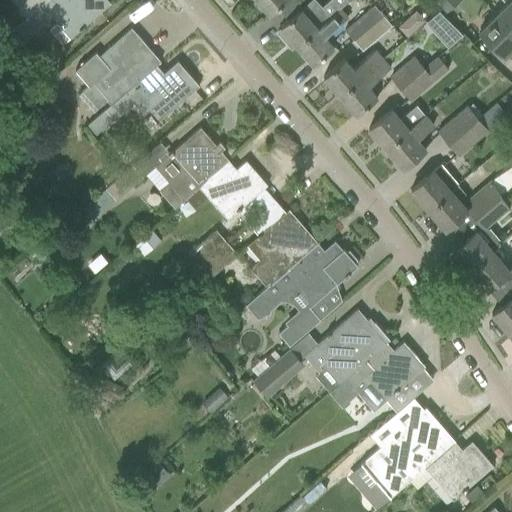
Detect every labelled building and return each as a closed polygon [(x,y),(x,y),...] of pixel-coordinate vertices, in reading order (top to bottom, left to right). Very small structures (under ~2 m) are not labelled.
[(45,0),(41,4),(8,33),(20,45),(52,17),(57,22),(52,26),(51,30),(62,44),(109,3),(106,0),(45,0)] [(256,0),(269,14),(285,0),(256,0)] [(290,39),(296,46),(329,17),(313,0),(312,0),(301,9),(300,8),(279,26),(281,28),(276,32),(286,43),(290,39)] [(434,0),(444,11),(455,0),(434,0)] [(511,0),(502,0),(506,3),(495,14),(511,31),(511,0)] [(344,29),(353,40),(381,15),(373,5),(344,29)] [(340,8),(329,17),(296,46),(312,64),(333,46),(325,37),(347,17),(340,8)] [(511,31),(495,14),(478,31),(503,57),(509,51),(511,53),(511,51),(511,31)] [(381,15),(353,40),(362,50),(390,26),(381,15)] [(450,21),(436,34),(447,46),(462,33),(450,21)] [(95,51),(73,70),(88,86),(82,91),(97,108),(106,100),(110,104),(130,88),(129,87),(160,61),(131,28),(99,55),(95,51)] [(323,76),(339,95),(382,58),(374,50),(352,68),(343,58),(323,76)] [(390,75),(400,86),(423,66),(413,56),(390,75)] [(423,66),(400,86),(411,99),(446,68),(437,57),(424,67),(423,66)] [(382,58),(339,95),(355,114),(376,96),(368,87),(390,68),(382,58)] [(104,109),(87,124),(95,134),(112,119),(113,119),(133,102),(143,113),(148,109),(158,120),(183,98),(198,85),(177,61),(167,69),(160,61),(129,87),(130,88),(110,104),(104,109)] [(476,117),(448,142),(458,154),(504,115),(495,103),(477,118),(476,117)] [(437,130),(448,142),(476,117),(466,106),(437,130)] [(368,129),(385,148),(408,128),(391,108),(368,129)] [(408,128),(385,148),(402,168),(425,148),(418,139),(433,125),(424,114),(408,128)] [(0,122),(0,145),(19,130),(8,116),(0,122)] [(181,201),(199,187),(198,186),(223,164),(223,165),(228,160),(227,159),(227,160),(220,151),(220,150),(223,147),(219,142),(214,146),(209,140),(210,139),(199,127),(155,166),(168,181),(159,189),(174,207),(181,201)] [(198,186),(199,187),(227,219),(266,184),(245,160),(231,173),(223,165),(223,164),(198,186)] [(410,190),(427,209),(457,183),(440,163),(410,190)] [(132,165),(105,188),(106,188),(115,198),(115,199),(142,176),(132,165)] [(489,179),(468,197),(474,203),(472,205),(478,213),(492,202),(500,195),(489,179)] [(427,209),(444,229),(466,210),(458,200),(466,193),(457,183),(427,209)] [(106,188),(83,208),(92,218),(115,198),(106,188)] [(496,247),(500,244),(486,226),(509,208),(500,195),(492,202),(478,213),(479,214),(474,218),(481,226),(457,246),(452,250),(447,254),(463,274),(496,246),(496,247)] [(254,265),(270,284),(312,247),(311,246),(294,225),(298,221),(288,209),(260,233),(259,232),(255,235),(256,236),(250,242),(263,257),(254,265)] [(150,230),(134,245),(142,255),(159,241),(150,230)] [(198,265),(225,242),(214,230),(187,253),(198,265)] [(312,247),(270,284),(245,306),(256,318),(266,310),(270,309),(271,306),(297,284),(302,284),(316,300),(347,274),(348,275),(352,272),(351,271),(360,263),(356,259),(358,257),(351,249),(349,251),(345,247),(344,248),(337,240),(322,252),(315,244),(322,238),(321,237),(311,246),(312,247)] [(209,278),(236,255),(225,242),(198,265),(209,278)] [(508,270),(497,257),(502,253),(496,247),(496,246),(463,274),(480,294),(485,290),(496,280),(508,270)] [(98,254),(86,263),(94,272),(105,263),(98,254)] [(511,295),(491,313),(508,333),(511,329),(511,295)] [(287,325),(278,332),(289,345),(322,317),(311,304),(286,323),(287,325)] [(336,384),(381,346),(389,338),(386,334),(387,333),(379,324),(378,325),(374,321),(370,324),(357,308),(342,321),(303,355),(318,373),(323,368),(336,384)] [(140,318),(136,321),(137,326),(142,328),(145,324),(144,319),(140,318)] [(102,333),(116,335),(117,325),(103,323),(102,333)] [(164,346),(173,357),(192,341),(183,330),(164,346)] [(381,346),(336,384),(337,384),(328,392),(340,406),(357,392),(356,391),(367,381),(384,400),(409,379),(424,366),(403,341),(388,354),(381,346)] [(257,376),(252,381),(266,398),(304,365),(298,360),(298,359),(289,349),(279,357),(257,376)] [(81,361),(74,352),(67,357),(75,366),(81,361)] [(99,396),(114,403),(121,386),(107,379),(99,396)] [(411,420),(361,463),(390,496),(424,467),(454,441),(453,440),(425,408),(411,420)] [(454,441),(424,467),(453,500),(477,478),(492,465),(471,441),(461,449),(454,441)] [(243,482),(261,468),(252,456),(234,471),(243,482)] [(157,462),(144,473),(151,480),(163,469),(157,462)]
